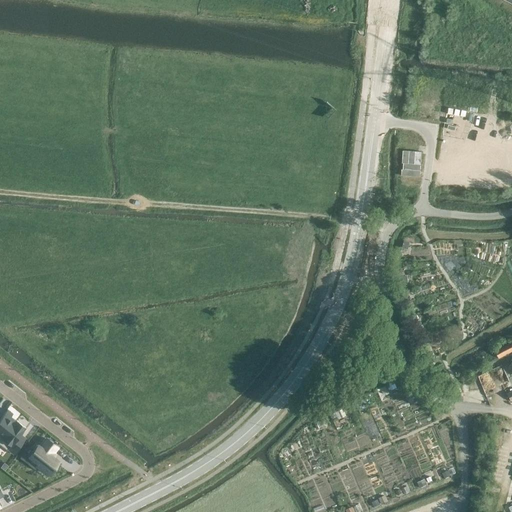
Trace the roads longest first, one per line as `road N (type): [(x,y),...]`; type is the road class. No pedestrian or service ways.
road 1 (track): [(0,191),(347,219)]
road 2 (secondary): [(116,511),(226,449),(283,397),(316,353)]
road 3 (unclassified): [(460,412),(417,387),(397,360),(377,284),(388,230),(401,216),(422,212)]
road 4 (secondary): [(316,353),(350,301),(364,242),(360,224)]
road 5 (secondary): [(360,224),(316,353)]
road 6 (unclassified): [(373,120),(428,134),(422,212)]
road 7 (secondary): [(373,120),(390,0)]
